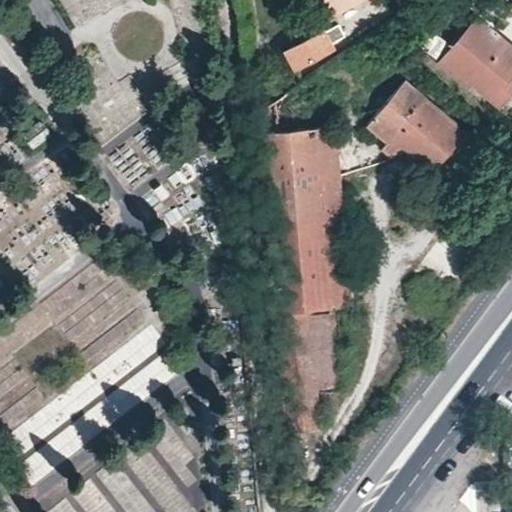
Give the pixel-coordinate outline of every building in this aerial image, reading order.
[(368,0),(319,0),(331,20),(368,0)] [(511,84),(504,77),(511,67),(511,0),(491,0),(476,18),(473,16),(449,46),(432,31),(419,46),(464,84),(468,81),(496,105),(511,85),(511,84)] [(343,37),(336,25),(324,32),(330,44),(343,37)] [(291,74),(333,51),(330,44),(324,32),(323,30),(280,53),(291,74)] [(472,135),(404,78),(366,124),(385,140),(381,145),(392,155),(399,145),(429,171),(449,147),(457,154),(472,135)] [(328,125),(308,89),(288,100),(294,126),(328,125)] [(341,234),(331,124),(328,125),(294,126),(285,90),(258,107),(269,242),(341,234)] [(347,301),(341,234),(269,242),(284,426),(318,423),(315,389),(342,387),(335,302),(347,301)]
